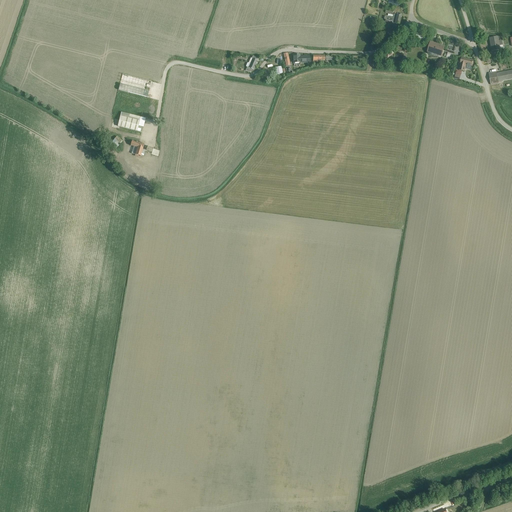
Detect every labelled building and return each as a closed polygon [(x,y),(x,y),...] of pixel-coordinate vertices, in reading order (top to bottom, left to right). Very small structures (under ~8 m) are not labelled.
[(386,20),(386,21),(393,22),(393,23),(400,25),(402,16),(395,15),(394,15),(394,18),(387,17),(386,20)] [(502,41),(499,42),(498,38),(490,39),(491,45),(492,45),(493,50),(492,51),(492,52),(500,50),(499,46),(502,46),(502,41)] [(431,44),(429,51),(428,53),(441,57),(441,55),(443,48),(431,44)] [(299,57),(299,55),(293,55),(293,63),(299,63),(309,63),(309,57),(299,57)] [(247,67),(245,69),(251,71),(252,69),(254,70),(258,60),(256,60),(257,58),(253,56),(253,57),(252,58),(251,62),(250,64),(249,63),(247,63),(246,66),(247,67)] [(466,65),(472,66),(473,61),(462,58),(459,70),(464,72),(466,65)] [(511,70),(496,74),(496,72),(489,74),(491,85),(498,84),(498,82),(511,79),(511,70)] [(151,82),(122,74),(118,90),(147,98),(151,82)] [(121,113),(118,127),(137,131),(141,117),(121,113)] [(116,139),(109,146),(114,151),(121,143),(116,139)] [(145,151),(142,150),(144,145),(132,141),(130,146),(134,147),(131,154),(135,155),(135,156),(138,157),(138,156),(140,157),(141,156),(144,156),(145,151)] [(158,155),(159,150),(147,147),(146,150),(152,152),(152,153),(158,155)] [(144,168),(155,169),(157,158),(141,156),(140,161),(135,161),(134,168),(144,169),(144,168)] [(473,500),(467,502),(469,509),(475,508),(473,500)]
